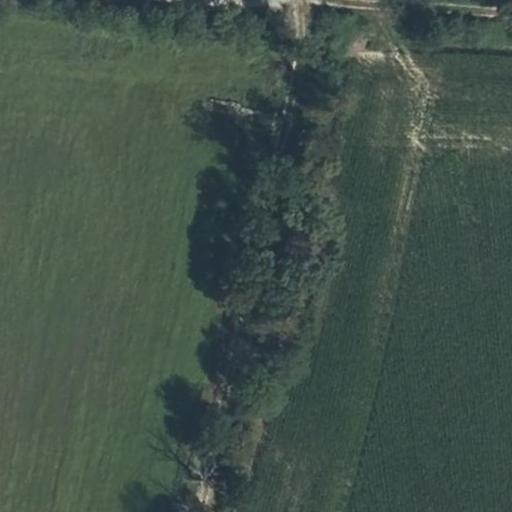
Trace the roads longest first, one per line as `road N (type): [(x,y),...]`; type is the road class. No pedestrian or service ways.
road 1 (track): [(314,0),(223,511)]
road 2 (track): [(511,17),(314,0)]
road 3 (track): [(314,0),(245,11),(123,0)]
